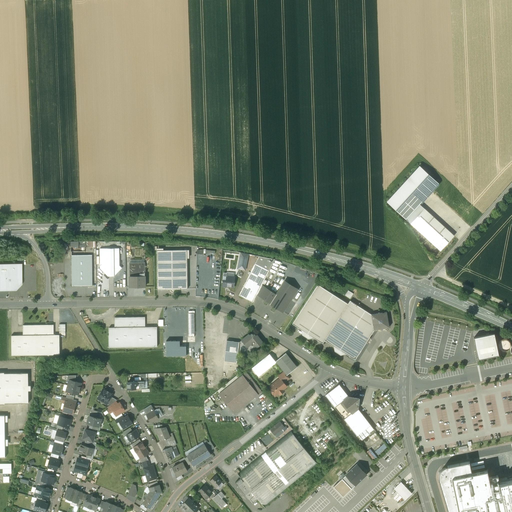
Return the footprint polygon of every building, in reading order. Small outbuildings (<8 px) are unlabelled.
[(420,166),(387,202),(406,219),(419,204),(439,183),(420,166)] [(419,204),(406,219),(411,223),(424,208),(419,204)] [(424,208),(411,223),(440,251),(454,236),(424,208)] [(119,248),(100,248),(100,268),(108,276),(114,276),(122,268),(119,265),(119,248)] [(187,250),(157,250),(157,289),(187,289),(187,250)] [(248,254),(241,252),(238,268),(245,270),(248,254)] [(92,285),(92,255),(72,255),(72,285),(92,285)] [(274,259),(259,256),(255,263),(269,270),(275,259),(274,259)] [(129,262),(129,276),(145,276),(145,262),(129,262)] [(255,263),(239,295),(253,302),(257,294),(262,285),(269,270),(255,263)] [(20,264),(0,264),(0,289),(14,290),(14,287),(16,284),(18,283),(21,282),(21,272),(20,264)] [(145,276),(129,276),(129,287),(145,286),(145,276)] [(235,277),(227,276),(226,280),(223,280),(223,285),(224,286),(225,286),(226,285),(228,285),(228,287),(234,287),(235,277)] [(271,303),(270,304),(283,312),(298,289),(285,281),(271,303)] [(348,303),(318,284),(292,324),(323,343),(325,340),(355,359),(375,330),(374,330),(372,314),(350,300),(348,303)] [(267,288),(262,285),(257,294),(261,297),(267,288)] [(276,294),(267,288),(261,297),(271,303),(276,294)] [(353,293),(348,290),(345,295),(350,298),(353,293)] [(387,312),(380,313),(379,312),(378,313),(372,314),(374,330),(375,330),(380,329),(382,330),(383,328),(389,327),(387,312)] [(133,317),(114,317),(115,327),(109,327),(109,347),(133,347),(133,317)] [(157,327),(145,327),(145,317),(133,317),(133,347),(157,347),(157,327)] [(35,335),(35,325),(23,325),(23,335),(35,335)] [(53,325),(35,325),(35,335),(54,335),(53,325)] [(474,337),(479,358),(499,354),(494,332),(474,337)] [(254,334),(252,334),(250,335),(249,334),(241,340),(242,341),(241,342),(239,342),(238,352),(240,353),(251,344),(253,344),(256,348),(263,342),(257,335),(256,335),(254,334)] [(36,355),(35,335),(23,335),(11,335),(11,355),(36,355)] [(54,335),(35,335),(36,355),(60,355),(59,335),(54,335)] [(504,350),(506,350),(508,349),(510,348),(511,346),(511,343),(510,341),(508,340),(506,339),(504,339),(502,340),(500,341),(499,343),(499,345),(500,348),(502,349),(504,350)] [(239,342),(226,340),(224,361),(239,362),(240,353),(238,352),(239,342)] [(166,341),(166,356),(186,355),(186,346),(179,346),(179,341),(166,341)] [(276,362),(269,353),(252,367),(258,376),(276,362)] [(297,367),(286,353),(276,361),(284,372),(287,375),(297,367)] [(246,371),(218,393),(235,413),(262,391),(246,371)] [(0,404),(5,404),(5,403),(29,403),(28,391),(31,391),(31,385),(29,386),(28,373),(4,374),(4,372),(0,372),(0,404)] [(278,379),(277,380),(277,382),(273,385),(272,384),(270,386),(270,387),(269,388),(275,396),(279,393),(280,395),(285,391),(283,389),(287,386),(284,383),(288,379),(289,376),(287,375),(284,372),(278,376),(280,379),(278,379)] [(75,381),(70,380),(69,380),(68,385),(80,389),(81,383),(75,381)] [(371,425),(358,408),(359,400),(356,397),(349,396),(339,384),(325,395),(357,435),(358,434),(366,428),(371,425)] [(80,389),(68,385),(66,391),(78,394),(80,389)] [(113,394),(103,388),(98,398),(107,403),(111,396),(113,394)] [(117,400),(111,396),(107,403),(110,405),(115,401),(117,400)] [(49,399),(44,397),(40,405),(43,406),(45,402),(47,403),(49,399)] [(211,398),(205,403),(209,407),(215,403),(211,398)] [(75,404),(68,402),(68,401),(66,401),(63,411),(73,413),(75,404)] [(117,404),(110,409),(109,410),(110,412),(113,410),(116,415),(124,410),(120,402),(117,404)] [(150,405),(143,409),(146,414),(154,410),(151,405),(150,405)] [(154,410),(146,414),(150,422),(158,418),(156,414),(154,410)] [(101,419),(89,415),(87,423),(93,424),(99,426),(101,419)] [(124,418),(119,421),(124,428),(127,426),(128,426),(131,424),(131,423),(132,423),(131,421),(132,420),(130,417),(129,418),(128,415),(124,418)] [(71,419),(60,416),(58,423),(57,424),(63,425),(69,427),(71,419)] [(279,422),(267,432),(269,434),(272,432),(274,435),(282,429),(280,426),(281,424),(279,422)] [(130,427),(123,432),(125,436),(127,435),(133,431),(130,427)] [(166,427),(163,429),(162,427),(154,428),(153,428),(155,432),(157,432),(161,441),(164,440),(170,437),(166,427)] [(366,428),(358,434),(362,439),(371,433),(370,432),(366,428)] [(88,430),(85,429),(83,438),(86,439),(93,441),(95,432),(88,430)] [(133,431),(127,435),(131,441),(140,435),(136,429),(133,431)] [(57,430),(57,431),(55,439),(64,441),(65,439),(66,438),(66,437),(66,436),(66,433),(57,430)] [(291,431),(238,474),(241,478),(254,494),(258,499),(264,506),(318,464),(291,431)] [(139,439),(131,444),(134,447),(135,447),(134,447),(141,442),(139,439)] [(141,442),(134,447),(135,447),(136,449),(136,450),(138,454),(146,449),(142,442),(141,442)] [(57,445),(54,445),(52,452),(61,455),(63,447),(62,447),(57,445)] [(89,447),(81,445),(79,451),(87,454),(91,455),(91,454),(93,448),(89,447)] [(209,451),(205,445),(199,449),(205,458),(211,454),(210,452),(209,451)] [(167,448),(162,450),(167,461),(171,459),(171,457),(172,457),(171,452),(173,451),(171,447),(167,448)] [(373,459),(377,456),(370,448),(366,451),(373,459)] [(146,449),(138,454),(140,458),(145,455),(149,453),(146,449)] [(199,449),(193,453),(199,462),(205,458),(199,449)] [(188,456),(188,457),(192,463),(193,465),(199,462),(193,453),(188,456)] [(81,458),(78,458),(74,470),(78,471),(83,473),(83,474),(85,474),(87,474),(87,472),(86,471),(88,465),(89,464),(90,463),(89,462),(89,461),(86,460),(81,458)] [(59,461),(50,459),(48,467),(57,470),(59,461)] [(511,511),(511,478),(499,481),(498,474),(489,476),(487,469),(472,472),(469,461),(445,465),(441,468),(439,474),(440,479),(448,511),(511,511)] [(11,463),(0,462),(0,472),(11,473),(11,463)] [(180,463),(172,468),(177,476),(187,470),(183,462),(180,463)] [(367,474),(357,464),(345,475),(355,485),(367,474)] [(150,466),(144,468),(148,481),(157,478),(153,465),(150,466)] [(55,476),(44,472),(42,480),(47,482),(53,483),(55,476)] [(222,482),(216,475),(210,480),(216,487),(222,482)] [(342,478),(351,488),(355,485),(345,475),(342,478)] [(254,494),(241,478),(235,482),(239,487),(248,499),(249,498),(254,494)] [(351,488),(342,478),(339,480),(334,486),(343,496),(351,488)] [(401,481),(393,488),(404,500),(412,493),(401,481)] [(132,484),(128,494),(134,496),(137,490),(136,486),(132,484)] [(158,484),(150,487),(151,491),(149,494),(156,499),(161,491),(159,484),(158,484)] [(205,485),(199,490),(206,498),(212,493),(205,485)] [(44,488),(37,486),(35,494),(42,496),(49,498),(51,490),(44,488)] [(76,489),(71,487),(70,488),(68,494),(66,498),(72,500),(76,489)] [(82,492),(76,489),(72,500),(77,503),(79,498),(81,493),(82,492)] [(94,497),(88,494),(87,495),(85,500),(83,505),(90,508),(94,497)] [(156,499),(149,494),(143,503),(149,508),(156,499)] [(222,498),(218,494),(214,498),(220,505),(224,501),(222,498)] [(254,494),(249,498),(253,503),(258,499),(254,494)] [(379,495),(371,501),(372,503),(381,497),(379,495)] [(100,499),(94,497),(90,508),(96,510),(98,506),(100,500),(100,499)] [(194,503),(189,498),(185,503),(182,506),(187,510),(194,503)] [(45,503),(37,501),(35,505),(34,509),(38,510),(44,511),(45,511),(48,504),(45,503)] [(110,511),(114,504),(107,502),(106,502),(104,508),(103,511),(106,511),(110,511)] [(194,503),(187,510),(188,511),(194,511),(198,509),(199,508),(197,506),(196,505),(194,503)]
